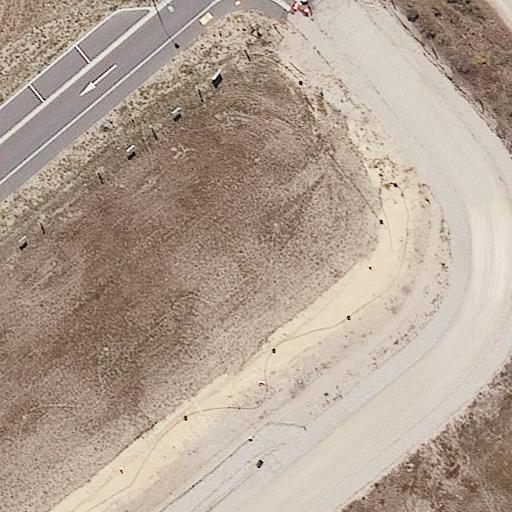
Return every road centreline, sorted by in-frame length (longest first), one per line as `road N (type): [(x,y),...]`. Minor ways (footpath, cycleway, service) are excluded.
road 1 (residential): [(328,0),(469,154),(489,202),(492,248),(486,298),(469,337),(439,373),(275,511)]
road 2 (residential): [(189,0),(0,159)]
